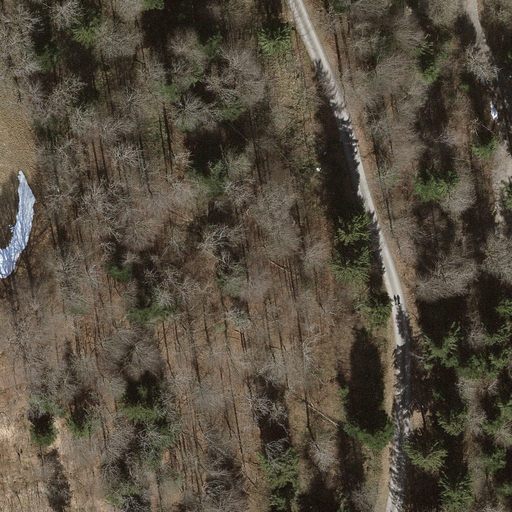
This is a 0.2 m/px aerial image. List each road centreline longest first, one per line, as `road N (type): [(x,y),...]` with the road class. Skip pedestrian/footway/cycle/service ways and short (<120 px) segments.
road 1 (unclassified): [(392,511),(405,408),(400,308),(299,0)]
road 2 (track): [(467,0),(471,31),(507,116),(505,229),(511,254)]
